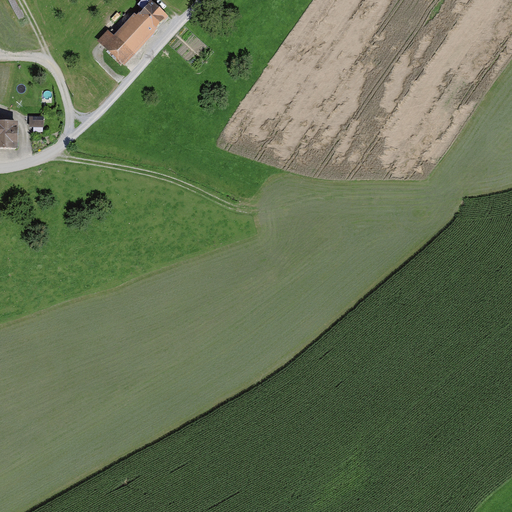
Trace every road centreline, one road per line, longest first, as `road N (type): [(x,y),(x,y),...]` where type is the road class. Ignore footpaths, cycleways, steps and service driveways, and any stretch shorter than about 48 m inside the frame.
road 1 (track): [(464,192),(360,190),(243,210),(155,175),(42,156)]
road 2 (track): [(202,0),(89,122),(42,156)]
road 3 (track): [(0,56),(50,63),(81,129)]
